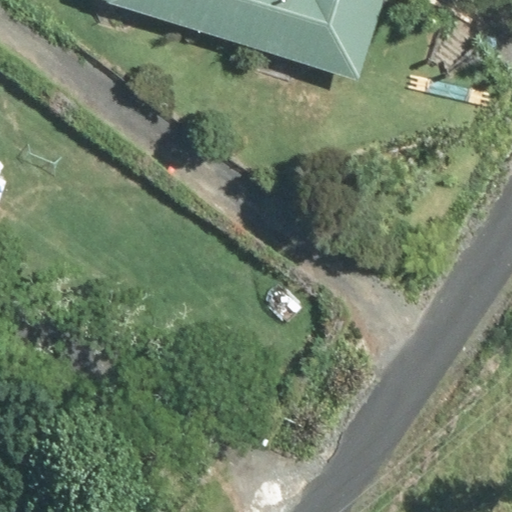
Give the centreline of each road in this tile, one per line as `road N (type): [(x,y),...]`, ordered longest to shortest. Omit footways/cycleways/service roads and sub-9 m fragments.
road 1 (unknown): [(0,25),(434,351)]
road 2 (residential): [(324,511),(511,236)]
